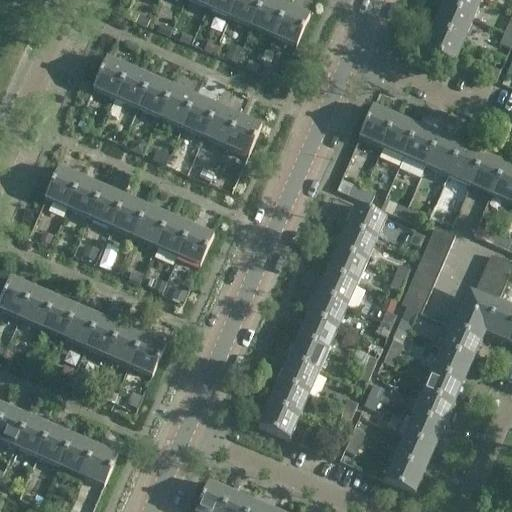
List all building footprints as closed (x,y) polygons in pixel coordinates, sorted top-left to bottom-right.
[(0,0),(0,99),(43,0),(0,0)] [(207,11),(212,0),(186,0),(185,2),(207,11)] [(230,21),(238,0),(212,0),(207,11),(230,21)] [(252,31),(265,0),(263,0),(238,0),(230,21),(252,31)] [(274,40),(287,10),(265,0),(252,31),(274,40)] [(473,22),(483,0),(482,0),(446,0),(443,9),(473,22)] [(463,44),(473,22),(443,9),(433,31),(463,44)] [(309,20),(287,10),(274,40),(296,50),(295,51),(296,51),(310,19),(309,19),(309,20)] [(139,18),(135,26),(146,31),(150,23),(139,18)] [(160,25),(156,34),(169,39),(172,31),(160,25)] [(454,66),(463,44),(433,31),(424,53),(423,53),(422,53),(454,67),(454,66)] [(182,35),(178,43),(189,48),(193,39),(182,35)] [(510,52),(511,47),(511,39),(504,36),(500,47),(510,52)] [(207,42),(202,54),(213,59),(218,47),(207,42)] [(230,46),(224,61),(235,66),(242,51),(230,46)] [(116,102),(129,72),(107,62),(106,61),(93,93),(94,93),(116,102)] [(248,63),(244,72),(256,76),(259,68),(248,63)] [(485,80),(496,85),(501,73),(490,69),(485,80)] [(138,112),(151,82),(129,72),(116,102),(138,112)] [(160,121),(173,91),(151,82),(138,112),(160,121)] [(182,131),(195,101),(173,91),(160,121),(182,131)] [(204,141),(217,110),(195,101),(182,131),(204,141)] [(112,109),(109,118),(117,121),(120,113),(112,109)] [(381,150),(395,120),(373,110),(373,109),(359,142),(360,141),(381,150)] [(226,150),(239,120),(217,110),(204,141),(226,150)] [(261,130),(239,120),(226,150),(247,160),(247,161),(248,161),(262,129),(261,129),(261,130)] [(403,160),(417,130),(395,120),(381,150),(403,160)] [(425,170),(439,140),(417,130),(403,160),(425,170)] [(447,179),(461,149),(439,140),(425,170),(447,179)] [(132,145),(129,152),(141,158),(146,146),(139,143),(132,145)] [(511,171),(504,168),(498,166),(461,149),(447,179),(486,196),(511,207),(511,171)] [(156,152),(152,162),(164,168),(169,158),(156,152)] [(203,169),(198,180),(209,185),(214,174),(203,169)] [(68,212),(81,182),(59,172),(58,171),(45,203),(46,203),(68,212)] [(224,179),(218,192),(231,197),(239,179),(229,175),(227,180),(224,179)] [(90,222),(103,192),(81,182),(68,212),(90,222)] [(359,203),(364,193),(352,188),(348,198),(359,203)] [(112,231),(125,201),(103,192),(90,222),(112,231)] [(374,198),(364,193),(359,203),(370,208),(374,198)] [(134,241),(147,211),(125,201),(112,231),(134,241)] [(403,223),(407,212),(396,207),(392,218),(403,223)] [(355,210),(346,232),(376,245),(385,223),(386,223),(386,222),(355,209),(354,209),(355,210)] [(156,251),(169,220),(147,211),(134,241),(156,251)] [(419,217),(407,212),(403,223),(414,228),(419,217)] [(446,215),(441,225),(452,230),(457,220),(446,215)] [(178,260),(191,230),(169,220),(156,251),(178,260)] [(213,239),(191,230),(178,260),(199,270),(199,271),(200,271),(214,239),(213,239)] [(455,240),(453,239),(435,231),(430,242),(450,251),(451,250),(450,250),(454,241),(455,240)] [(376,245),(346,232),(336,254),(366,267),(376,245)] [(43,234),(39,242),(50,247),(53,238),(43,234)] [(496,249),(501,239),(490,234),(485,245),(496,249)] [(414,235),(412,241),(422,245),(425,239),(414,235)] [(511,243),(501,239),(496,249),(507,254),(511,243)] [(420,250),(422,245),(412,241),(409,246),(420,250)] [(450,252),(450,251),(430,242),(425,253),(445,262),(446,261),(449,252),(450,252)] [(87,248),(82,259),(94,264),(98,253),(87,248)] [(445,263),(445,262),(425,253),(420,264),(441,273),(441,272),(444,263),(445,263)] [(357,289),(366,267),(336,254),(326,276),(357,289)] [(511,272),(511,267),(491,259),(490,260),(491,260),(487,269),(486,270),(509,280),(511,275),(511,272)] [(441,273),(420,264),(416,275),(436,284),(436,283),(440,274),(441,273)] [(400,268),(395,278),(406,283),(410,272),(400,268)] [(504,291),(509,280),(486,270),(486,271),(482,280),(481,281),(504,291)] [(132,272),(128,282),(139,287),(143,277),(132,272)] [(435,285),(436,284),(416,275),(411,287),(431,295),(431,294),(435,285)] [(347,311),(357,289),(326,276),(317,298),(347,311)] [(401,294),(406,283),(395,278),(390,290),(401,294)] [(0,313),(20,322),(33,292),(11,282),(11,281),(0,305),(0,313)] [(500,302),(504,291),(481,281),(481,282),(477,291),(476,292),(500,302)] [(157,284),(154,291),(162,294),(166,286),(158,282),(157,284)] [(431,295),(411,287),(406,298),(426,306),(427,305),(426,305),(430,296),(431,295)] [(175,289),(170,300),(182,305),(187,294),(175,289)] [(42,332),(55,302),(33,292),(20,322),(42,332)] [(500,302),(476,292),(476,293),(475,296),(472,302),(471,303),(495,313),(498,306),(500,302)] [(337,333),(347,311),(317,298),(307,320),(337,333)] [(426,307),(426,306),(406,298),(401,309),(407,311),(417,315),(421,317),(422,316),(421,316),(425,307),(426,307)] [(64,341),(77,311),(55,302),(42,332),(64,341)] [(386,303),(381,313),(386,315),(391,317),(392,317),(396,307),(386,303)] [(481,343),(485,336),(495,313),(471,303),(471,304),(467,313),(466,315),(463,324),(462,324),(458,333),(481,343)] [(511,332),(511,311),(498,306),(495,313),(485,336),(506,345),(511,332)] [(86,351),(99,321),(77,311),(64,341),(86,351)] [(412,326),(417,315),(407,311),(402,322),(412,326)] [(386,315),(381,326),(392,330),(396,319),(386,315)] [(328,355),(337,333),(307,320),(298,342),(328,355)] [(108,361),(121,330),(99,321),(86,351),(108,361)] [(387,341),(392,330),(381,326),(376,337),(387,341)] [(481,343),(458,333),(451,329),(450,330),(451,330),(442,352),(472,365),(481,343)] [(130,370),(143,340),(121,330),(108,361),(130,370)] [(165,350),(143,340),(130,370),(152,380),(151,380),(152,381),(166,349),(165,349),(165,350)] [(318,377),(328,355),(298,342),(288,364),(318,377)] [(403,348),(393,344),(388,355),(398,359),(403,348)] [(462,387),(472,365),(442,352),(432,374),(462,387)] [(393,370),(398,359),(388,355),(383,366),(393,370)] [(367,359),(362,369),(373,374),(377,363),(367,359)] [(309,399),(318,377),(288,364),(278,386),(309,399)] [(63,368),(59,376),(68,380),(71,372),(63,368)] [(368,385),(373,374),(362,369),(357,380),(368,385)] [(453,409),(462,387),(432,374),(423,396),(453,409)] [(299,421),(309,399),(278,386),(269,408),(299,421)] [(384,392),(374,388),(369,399),(379,403),(384,392)] [(108,393),(105,400),(114,404),(117,397),(108,393)] [(133,395),(128,407),(137,410),(142,399),(133,395)] [(443,431),(453,409),(423,396),(413,418),(443,431)] [(374,414),(379,403),(369,399),(364,410),(374,414)] [(348,403),(343,414),(354,418),(358,407),(348,403)] [(289,443),(299,421),(269,408),(259,429),(258,430),(290,444),(290,443),(289,443)] [(0,444),(16,451),(29,421),(7,411),(0,426),(0,444)] [(349,429),(354,418),(343,414),(338,425),(349,429)] [(433,453),(443,431),(413,418),(404,440),(433,453)] [(16,451),(38,461),(51,431),(29,421),(16,451)] [(60,470),(73,440),(51,431),(38,461),(60,470)] [(365,436),(354,432),(349,443),(360,447),(365,436)] [(82,480),(95,450),(73,440),(60,470),(82,480)] [(424,475),(433,453),(404,440),(394,462),(424,475)] [(355,458),(360,447),(349,443),(345,453),(355,458)] [(334,462),(339,451),(329,446),(324,458),(334,462)] [(117,459),(95,450),(82,480),(103,490),(104,491),(118,459),(117,459)] [(414,497),(424,475),(394,462),(385,484),(384,484),(383,485),(415,498),(415,497),(414,497)] [(223,511),(231,496),(209,487),(209,486),(208,486),(196,511),(223,511)] [(249,511),(253,506),(231,496),(223,511),(249,511)] [(59,503),(56,511),(57,511),(67,511),(70,507),(59,503)]
